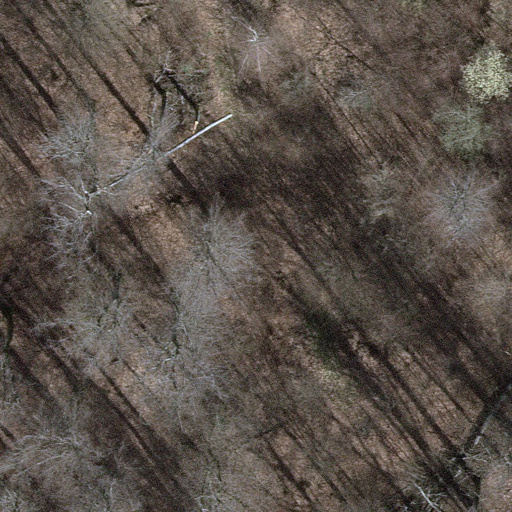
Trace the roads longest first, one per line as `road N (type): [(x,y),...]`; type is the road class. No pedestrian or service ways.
road 1 (track): [(217,0),(172,148),(74,253),(0,313)]
road 2 (track): [(191,86),(313,339)]
